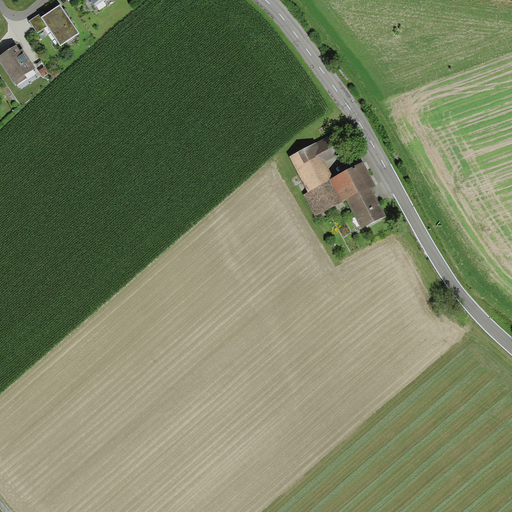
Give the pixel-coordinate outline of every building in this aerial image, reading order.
[(87,0),(94,9),(106,0),(87,0)] [(41,12),(27,22),(37,35),(47,28),(60,45),(78,33),(59,5),(43,15),(41,12)] [(14,43),(0,52),(0,63),(12,81),(32,68),(14,43)] [(334,133),(288,157),(307,191),(333,177),(324,161),(343,151),(334,133)] [(333,177),(307,191),(301,194),(313,216),(346,199),(362,229),(387,216),(372,187),(375,185),(363,162),(333,177)]
